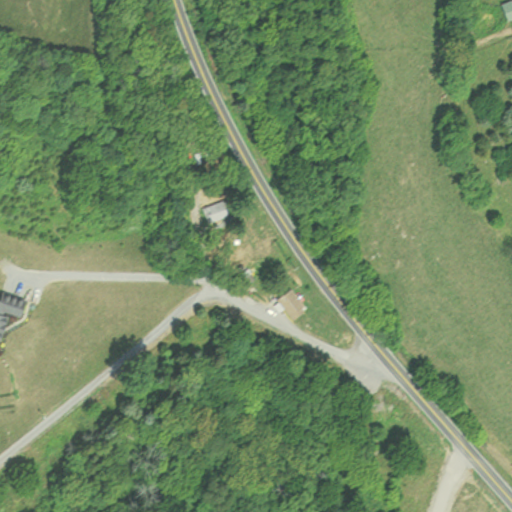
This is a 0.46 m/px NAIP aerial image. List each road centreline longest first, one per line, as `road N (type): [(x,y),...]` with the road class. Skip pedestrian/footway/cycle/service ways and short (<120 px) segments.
road 1 (secondary): [(382,367),(254,182),(167,0)]
road 2 (secondary): [(511,506),(382,367)]
